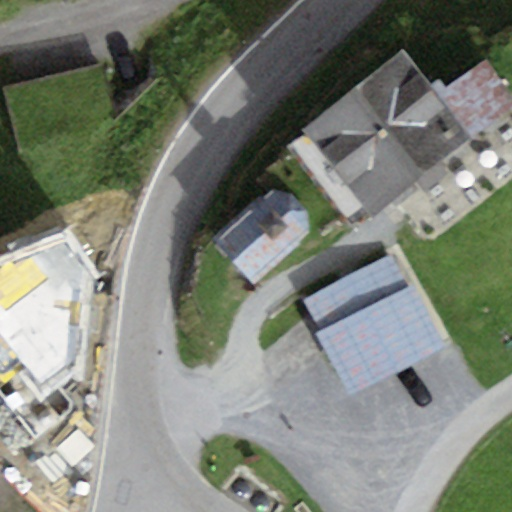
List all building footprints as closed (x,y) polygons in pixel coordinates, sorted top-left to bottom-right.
[(60,0),(69,11),(83,0),(60,0)] [(406,52),(296,139),(371,232),(511,119),(511,111),(481,73),(446,101),(406,52)] [(101,66),(3,87),(17,152),(115,131),(101,66)] [(275,207),(218,253),(257,296),(309,254),(310,225),(296,210),(275,207)] [(405,262),(310,308),(354,398),(449,352),(405,262)] [(67,439),(75,318),(0,376),(0,446),(27,484),(67,439)]
